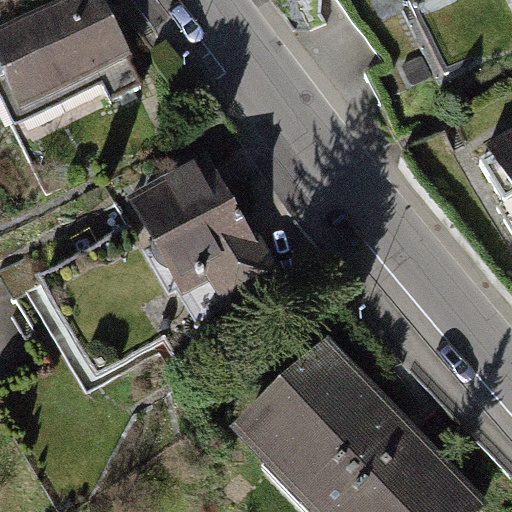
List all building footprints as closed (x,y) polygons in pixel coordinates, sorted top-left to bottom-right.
[(93,0),(83,0),(0,35),(0,113),(12,143),(133,92),(93,0)] [(511,145),(482,163),(511,211),(511,145)] [(202,157),(121,203),(189,324),(270,279),(202,157)] [(24,285),(86,394),(188,337),(127,228),(24,285)] [(479,511),(325,341),(223,433),(294,511),(479,511)]
